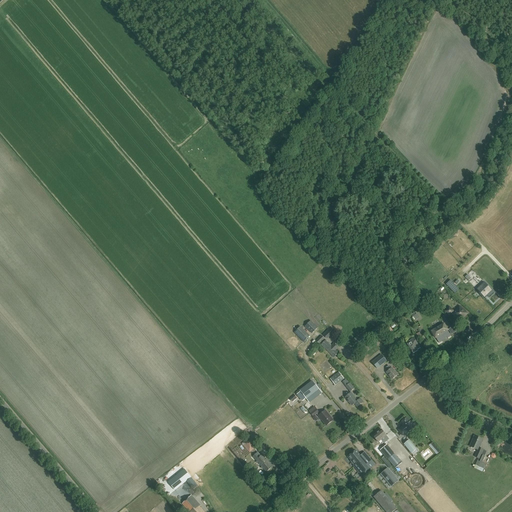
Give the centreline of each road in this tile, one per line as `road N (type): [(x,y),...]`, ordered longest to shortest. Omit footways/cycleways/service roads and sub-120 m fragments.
road 1 (track): [(455,216),(260,0)]
road 2 (tertiary): [(262,511),(427,378)]
road 3 (track): [(455,216),(491,164),(511,81)]
road 4 (unclassified): [(95,511),(0,399)]
